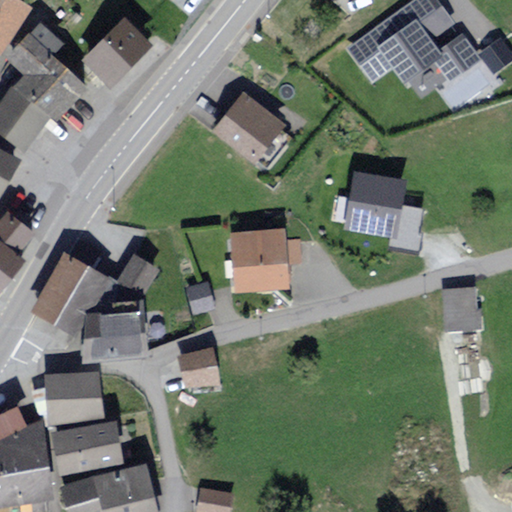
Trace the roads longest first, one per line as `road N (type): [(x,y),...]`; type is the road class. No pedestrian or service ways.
road 1 (unclassified): [(136,364),(511,257)]
road 2 (secondary): [(242,0),(86,194)]
road 3 (secondary): [(86,194),(0,342)]
road 4 (unclassified): [(174,511),(161,410),(136,364)]
road 5 (unclassified): [(0,342),(64,363),(136,364)]
